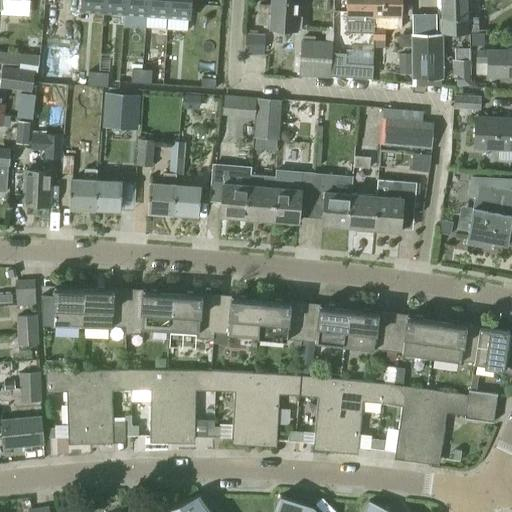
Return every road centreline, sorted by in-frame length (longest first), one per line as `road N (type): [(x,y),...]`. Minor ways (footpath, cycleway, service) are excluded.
road 1 (residential): [(0,484),(192,469),(490,490)]
road 2 (residential): [(413,284),(438,98),(234,83),(238,0)]
road 3 (residential): [(0,252),(276,267),(413,284)]
